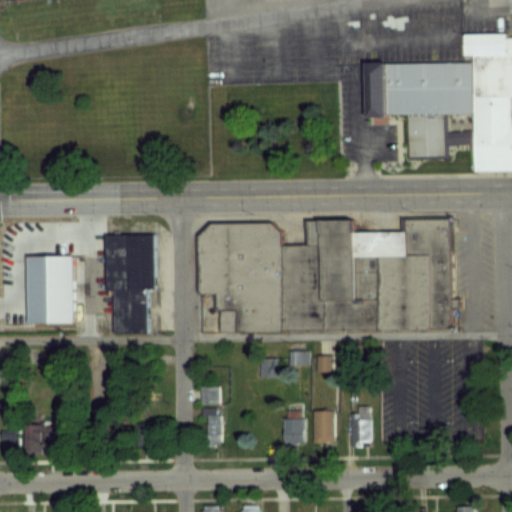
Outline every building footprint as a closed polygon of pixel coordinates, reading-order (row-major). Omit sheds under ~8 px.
[(511,169),(474,170),(474,143),(444,144),(445,157),(407,157),(406,112),(368,113),(367,63),(472,61),(472,53),(464,53),(464,33),(505,32),(505,37),(511,36),(511,169)] [(304,220),(349,219),(350,232),(403,231),(402,219),(448,218),(450,327),(199,331),(197,235),(210,222),(268,221),(277,230),(278,244),(304,244),(304,220)] [(146,288),(146,332),(113,333),(113,288),(105,288),(105,234),(154,234),(154,288),(146,288)] [(28,322),(27,255),(72,255),(73,322),(28,322)] [(297,353),(296,362),(306,362),(306,353),(297,353)] [(317,371),(331,371),(331,356),(317,356),(317,371)] [(221,402),(221,386),(202,386),(202,402),(221,402)] [(353,445),(371,445),(371,405),(353,405),(353,445)] [(223,408),(207,408),(207,444),(223,444),(223,408)] [(314,410),(314,442),(334,442),(334,410),(314,410)] [(304,444),(304,411),(286,411),(286,444),(304,444)] [(21,444),(21,419),(2,419),(2,444),(21,444)] [(26,444),(56,444),(56,422),(26,422),(26,444)]
